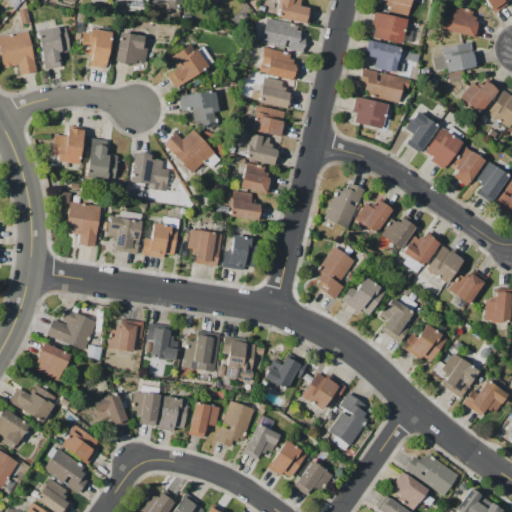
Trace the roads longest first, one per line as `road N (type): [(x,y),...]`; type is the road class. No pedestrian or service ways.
road 1 (residential): [(35,278),(52,274),(276,314),(341,342),(412,408)]
road 2 (residential): [(349,0),(276,314)]
road 3 (tertiary): [(0,109),(35,278),(0,346)]
road 4 (residential): [(511,250),(387,167),(316,142)]
road 5 (residential): [(276,511),(192,464),(136,453),(97,511)]
road 6 (residential): [(7,122),(21,108),(85,95),(146,109)]
road 7 (residential): [(412,408),(339,511)]
road 8 (residential): [(412,408),(511,478)]
